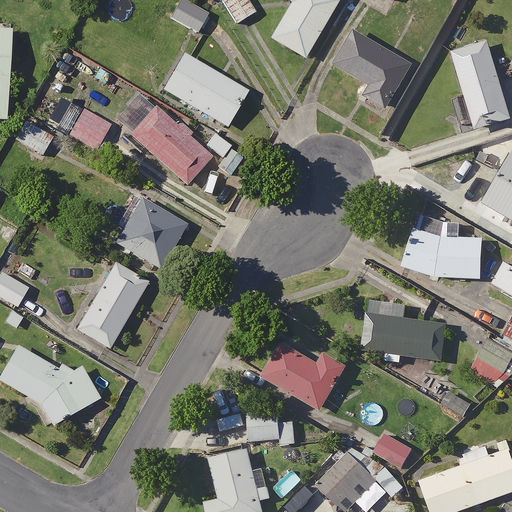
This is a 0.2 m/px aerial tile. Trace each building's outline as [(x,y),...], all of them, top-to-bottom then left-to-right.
[(205,12),(182,0),(176,0),(166,18),(194,33),(205,12)] [(252,13),(242,0),(218,0),(234,25),(252,13)] [(337,0),(286,0),(290,2),(269,39),(304,58),(337,0)] [(409,63),(349,30),(330,64),(366,85),(359,96),(383,110),(409,63)] [(506,119),(483,41),(448,51),(471,129),(506,119)] [(243,91),(179,54),(158,90),(223,127),(243,91)] [(208,157),(136,93),(111,121),(183,185),(208,157)] [(107,123),(79,108),(63,137),(91,152),(107,123)] [(51,132),(22,117),(10,140),(39,155),(51,132)] [(511,196),(511,158),(454,176),(465,211),(511,196)] [(182,223),(131,194),(105,239),(156,269),(182,223)] [(407,230),(402,268),(433,278),(475,280),(480,238),(407,230)] [(511,267),(500,261),(488,283),(511,296),(511,267)] [(143,283),(111,264),(73,330),(105,348),(143,283)] [(23,289),(0,275),(0,299),(13,307),(23,289)] [(402,305),(367,300),(361,348),(381,351),(380,360),(396,363),(397,355),(438,361),(443,324),(400,318),(402,305)] [(511,316),(510,315),(501,333),(511,339),(511,316)] [(477,332),(459,321),(451,335),(469,346),(477,332)] [(14,344),(0,366),(0,382),(40,407),(48,424),(96,401),(78,364),(68,369),(14,344)] [(315,366),(279,345),(260,377),(318,410),(342,368),(321,356),(315,366)] [(472,398),(428,371),(417,390),(461,416),(472,398)] [(238,410),(236,387),(222,388),(225,411),(238,410)] [(275,422),(274,408),(243,411),(246,441),(276,438),(277,445),(293,443),(290,421),(275,422)] [(409,450),(384,433),(371,452),(397,469),(409,450)] [(451,511),(511,491),(511,465),(502,438),(459,453),(463,463),(414,480),(425,511),(451,511)] [(252,481),(244,447),(205,457),(215,498),(201,501),(203,511),(258,511),(256,500),(265,498),(260,479),(252,481)] [(364,511),(384,491),(344,454),(315,486),(341,510),(351,500),(364,511)]
